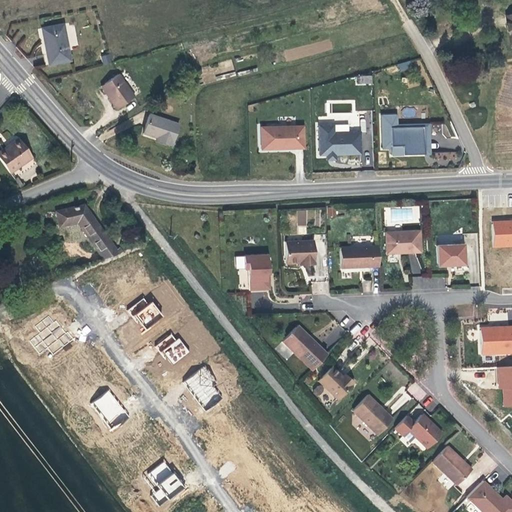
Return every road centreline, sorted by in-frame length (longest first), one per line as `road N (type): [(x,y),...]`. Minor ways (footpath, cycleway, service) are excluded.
road 1 (residential): [(124,176),(133,203),(177,261),(312,432),(388,511)]
road 2 (residential): [(232,511),(78,299),(68,291),(0,313)]
road 3 (tertiary): [(124,176),(186,198),(319,189)]
road 4 (tertiary): [(319,189),(185,188),(124,176)]
road 5 (residential): [(437,301),(447,395),(511,461)]
road 6 (residential): [(406,20),(484,181)]
road 7 (tertiary): [(319,189),(484,181)]
road 8 (tertiary): [(21,77),(105,164)]
